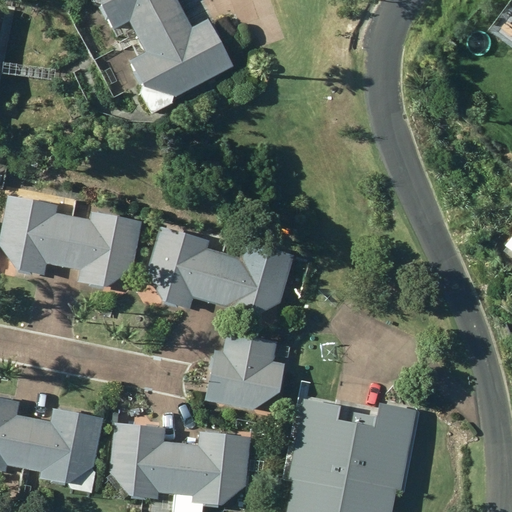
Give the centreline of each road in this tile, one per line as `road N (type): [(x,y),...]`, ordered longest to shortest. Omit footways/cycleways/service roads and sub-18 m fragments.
road 1 (residential): [(410,0),(387,34),(380,77),(391,126),(482,348),(497,511)]
road 2 (residential): [(0,340),(169,379)]
